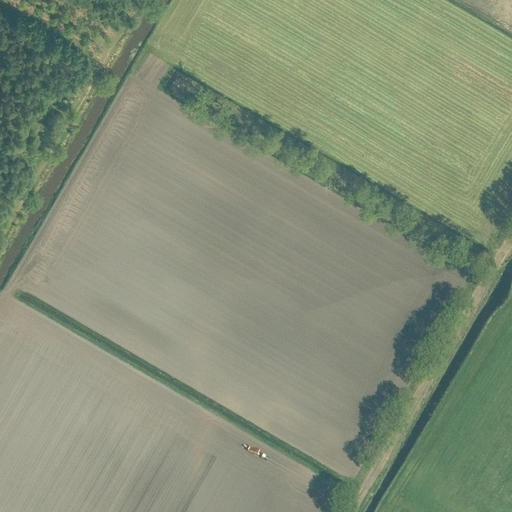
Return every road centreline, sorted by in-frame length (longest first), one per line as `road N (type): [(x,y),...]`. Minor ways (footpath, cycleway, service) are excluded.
road 1 (track): [(511,231),(348,511)]
road 2 (track): [(0,239),(139,0)]
